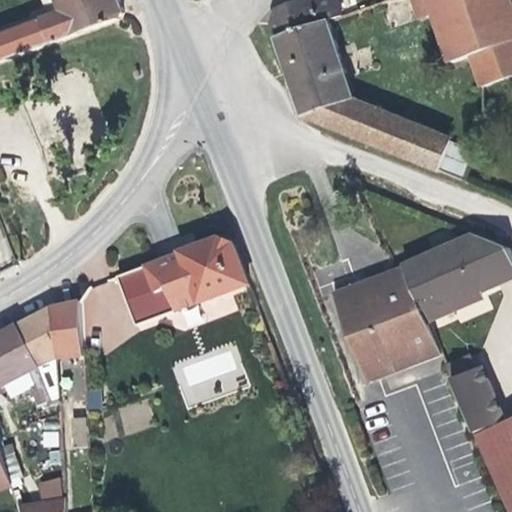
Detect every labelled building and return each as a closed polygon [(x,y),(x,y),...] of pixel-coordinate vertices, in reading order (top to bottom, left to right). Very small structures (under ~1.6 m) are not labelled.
[(0,63),(120,19),(123,13),(118,0),(61,0),(60,1),(64,14),(50,19),(0,37),(0,63)] [(59,0),(43,0),(50,19),(64,14),(60,1),(59,0)] [(342,17),(336,0),(310,0),(279,10),(273,23),(278,38),(330,21),(342,17)] [(340,0),(343,8),(356,5),(354,0),(340,0)] [(511,42),(511,8),(509,0),(390,0),(393,6),(411,0),(413,0),(417,9),(423,7),(426,17),(436,13),(452,63),(474,55),(511,42)] [(423,7),(417,9),(420,19),(426,17),(423,7)] [(330,21),(278,38),(305,117),(440,170),(451,139),(356,101),(342,57),(352,53),(350,46),(339,49),(330,21)] [(484,88),(511,78),(511,42),(474,55),(484,88)] [(440,170),(465,180),(477,149),(451,139),(440,170)] [(511,255),(509,248),(477,235),(405,266),(425,315),(444,307),(447,317),(454,314),(451,304),(483,291),(511,278),(511,255)] [(139,326),(250,285),(236,245),(223,238),(119,276),(139,326)] [(400,268),(335,293),(370,383),(442,355),(429,325),(425,315),(405,266),(400,268)] [(487,300),(483,291),(451,304),(454,314),(487,300)] [(58,360),(85,357),(81,301),(50,308),(18,326),(40,371),(44,382),(49,399),(50,400),(51,404),(60,403),(58,360)] [(425,315),(429,325),(447,317),(444,307),(425,315)] [(7,401),(29,389),(44,382),(40,371),(18,326),(0,334),(0,379),(3,388),(7,401)] [(471,357),(447,367),(475,433),(507,420),(484,367),(477,370),(471,357)] [(36,405),(50,400),(49,399),(44,382),(29,389),(36,405)] [(117,407),(124,434),(154,426),(146,399),(117,407)] [(90,447),(88,416),(74,416),(75,447),(90,447)] [(511,511),(511,417),(507,420),(475,433),(508,511),(511,511)] [(0,489),(13,486),(0,444),(0,489)] [(21,511),(68,511),(68,502),(62,503),(61,484),(41,487),(38,492),(38,507),(21,511)]
